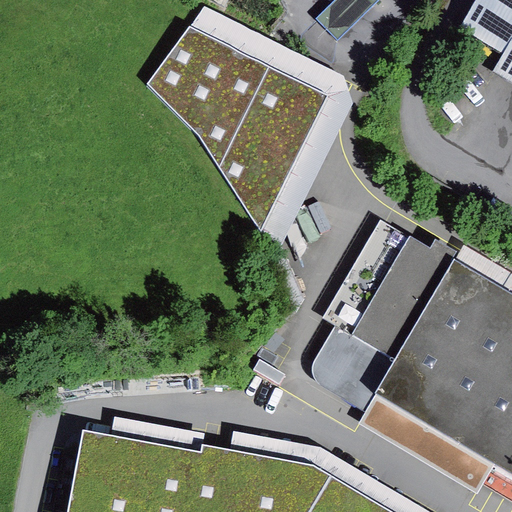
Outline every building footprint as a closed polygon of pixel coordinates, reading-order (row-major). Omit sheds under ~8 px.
[(340,0),(316,24),(338,46),(385,0),(340,0)] [(511,0),(481,0),(461,34),(502,59),(491,76),(511,88),(511,0)] [(346,81),(206,11),(149,89),(202,140),(278,262),(355,109),(346,81)] [(431,257),(381,227),(324,322),(336,329),(400,367),(378,403),(511,482),(511,304),(453,270),(452,269),(458,260),(437,247),(431,257)] [(511,277),(465,250),(453,270),(511,304),(511,277)] [(400,367),(336,329),(315,366),(313,374),(313,381),(317,386),(320,389),(366,419),(378,403),(400,367)] [(114,416),(111,434),(201,450),(203,442),(205,432),(114,416)] [(307,511),(332,471),(316,462),(203,442),(201,450),(111,434),(83,428),(66,511),(307,511)] [(433,511),(321,446),(235,430),(231,447),(316,462),(332,471),(401,511),(433,511)] [(401,511),(332,471),(307,511),(401,511)]
